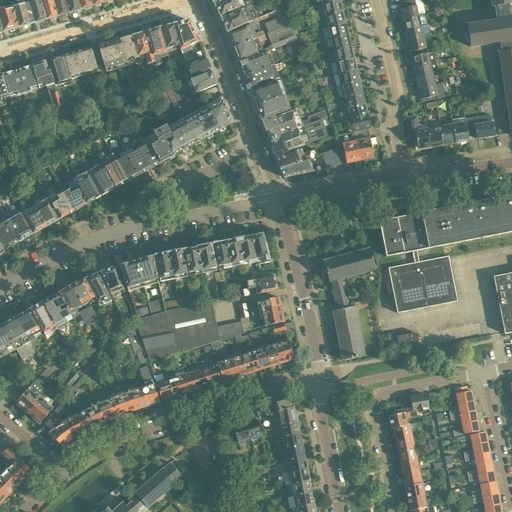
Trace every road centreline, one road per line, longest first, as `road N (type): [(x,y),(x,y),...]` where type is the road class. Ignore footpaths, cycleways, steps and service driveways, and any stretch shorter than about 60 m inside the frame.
road 1 (residential): [(0,288),(116,232),(276,197)]
road 2 (residential): [(61,474),(127,436),(317,375)]
road 3 (residential): [(394,511),(376,396),(484,370)]
road 4 (residential): [(276,197),(195,0)]
road 5 (residential): [(0,53),(187,0)]
road 6 (residential): [(317,375),(276,197)]
road 7 (residential): [(375,0),(396,95),(391,119),(401,175)]
road 8 (residential): [(317,390),(453,362),(484,370)]
road 9 (residential): [(484,370),(511,511)]
road 10 (residential): [(276,197),(401,175)]
road 11 (residential): [(339,511),(317,390)]
